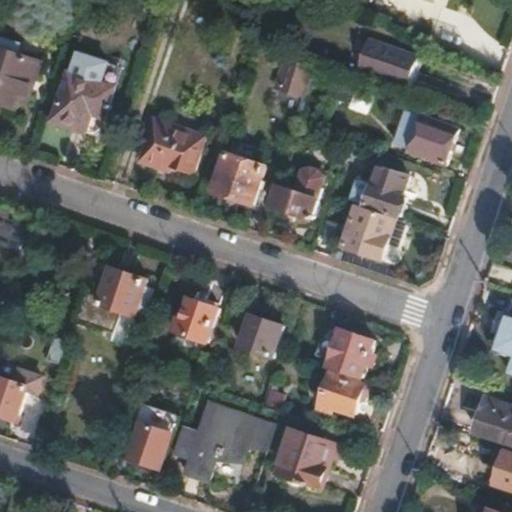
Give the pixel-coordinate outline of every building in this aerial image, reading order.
[(27,102),(41,62),(16,54),(20,40),(0,32),(0,101),(15,106),(18,99),(27,102)] [(369,56),(375,37),(363,33),(356,51),(369,56)] [(423,56),(375,37),(369,56),(365,67),(413,85),(423,56)] [(309,96),(319,67),(318,67),(290,58),(280,85),(309,96)] [(108,111),(116,88),(69,72),(53,120),(87,131),(96,106),(108,111)] [(370,114),(375,101),(334,84),(329,97),(370,114)] [(198,165),(211,127),(160,110),(145,151),(168,159),(170,155),(198,165)] [(461,128),(410,110),(397,144),(413,150),(412,152),(448,164),(461,128)] [(269,164),(230,152),(216,190),(256,204),(269,164)] [(411,180),(381,169),(368,204),(399,215),(400,212),(408,215),(414,199),(406,196),(411,180)] [(273,204),(314,218),(325,189),(308,182),(307,186),(302,184),(299,192),(281,185),(273,204)] [(385,263),(401,218),(359,204),(343,248),(385,263)] [(0,241),(19,248),(27,225),(0,216),(0,241)] [(140,313),(141,309),(150,312),(157,288),(149,285),(151,279),(116,266),(108,289),(91,283),(80,318),(116,332),(114,339),(128,343),(138,313),(140,313)] [(178,331),(210,341),(221,307),(193,298),(187,318),(183,317),(178,331)] [(245,346),(273,354),(282,323),(255,315),(245,346)] [(377,337),(342,326),(341,328),(326,324),(316,353),(331,358),(329,364),(365,376),(377,337)] [(62,363),(69,338),(54,333),(46,357),(62,363)] [(0,411),(18,418),(28,386),(37,389),(41,375),(22,369),(18,382),(1,376),(0,380),(0,411)] [(367,402),(370,391),(365,384),(327,372),(317,404),(334,410),(335,407),(358,414),(362,400),(367,402)] [(511,405),(490,398),(479,429),(511,440),(511,405)] [(269,447),(276,424),(211,402),(201,433),(186,429),(177,455),(192,460),(188,471),(211,478),(220,449),(245,457),(250,441),(269,447)] [(163,467),(180,416),(143,404),(128,448),(135,450),(132,457),(163,467)] [(337,442),(296,428),(282,471),(323,485),(337,442)] [(511,454),(498,450),(488,480),(511,488),(511,454)]
